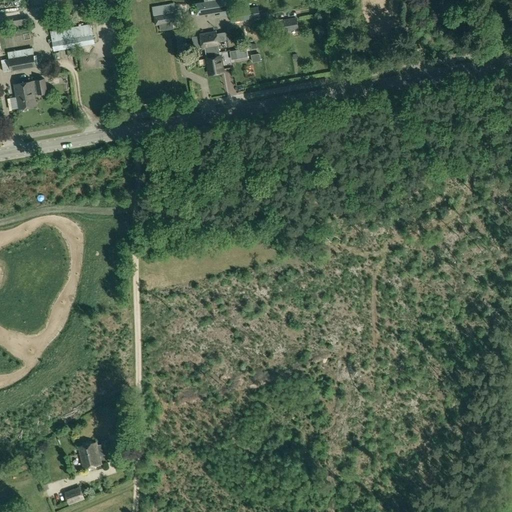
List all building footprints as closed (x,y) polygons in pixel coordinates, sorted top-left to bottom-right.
[(231,11),(230,8),(228,0),(214,0),(194,3),(196,16),(220,12),(220,17),(230,16),(229,11),(231,11)] [(152,7),(155,26),(178,22),(175,3),(152,7)] [(232,22),(261,17),(259,6),(230,12),(232,22)] [(282,20),(283,32),(299,29),(298,22),(301,22),(301,17),(282,20)] [(95,44),(91,24),(50,31),(54,51),(95,44)] [(205,47),(210,74),(223,72),(216,32),(200,35),(203,48),(205,47)] [(36,67),(34,54),(9,59),(11,71),(36,67)] [(8,59),(1,59),(3,72),(10,72),(8,59)] [(18,98),(20,109),(36,106),(34,94),(46,92),(45,84),(34,86),(33,81),(15,84),(17,99),(18,98)] [(109,440),(102,441),(103,444),(97,445),(96,443),(79,447),(84,468),(102,464),(100,456),(112,455),(109,440)] [(80,486),(64,492),(69,505),(85,499),(80,486)]
